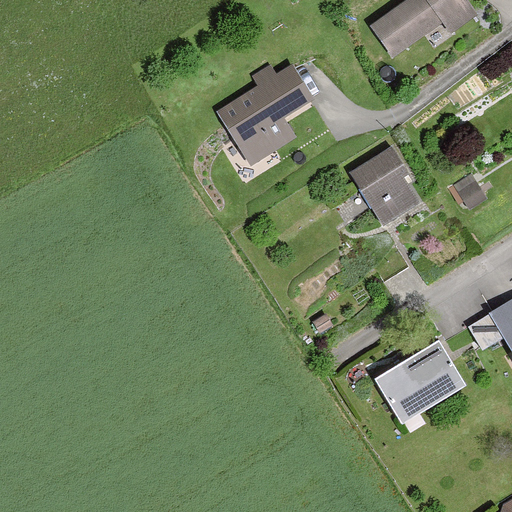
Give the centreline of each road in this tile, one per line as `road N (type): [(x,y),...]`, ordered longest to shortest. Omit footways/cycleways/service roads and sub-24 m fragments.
road 1 (residential): [(511,248),(318,371)]
road 2 (unclassified): [(396,113),(511,26)]
